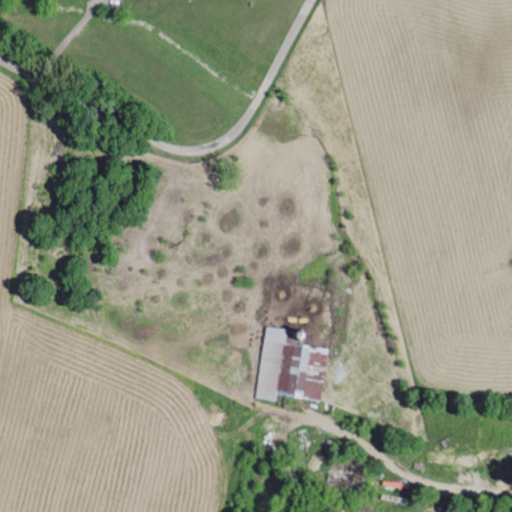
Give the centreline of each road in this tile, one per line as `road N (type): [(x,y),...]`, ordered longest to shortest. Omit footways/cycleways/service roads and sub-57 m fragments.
road 1 (residential): [(202,153),(0,63)]
road 2 (residential): [(202,153),(246,119),(314,0)]
